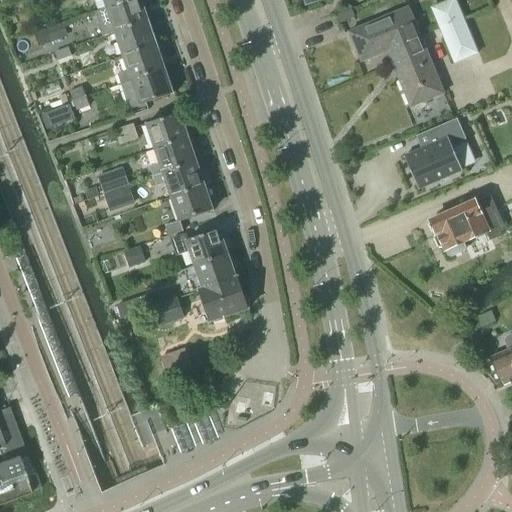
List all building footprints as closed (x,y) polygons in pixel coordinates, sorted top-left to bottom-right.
[(144,0),(128,0),(106,8),(95,12),(103,36),(115,32),(148,20),(143,9),(147,7),(144,0)] [(454,64),(478,53),(456,0),(447,0),(430,7),(454,64)] [(393,47),(420,36),(407,6),(349,32),(361,61),(393,47)] [(151,30),(148,20),(115,32),(123,56),(159,43),(154,29),(151,30)] [(67,36),(63,23),(46,29),(51,42),(67,36)] [(399,61),(392,65),(410,107),(444,92),(420,36),(393,47),(399,61)] [(163,55),(159,43),(123,56),(128,70),(117,73),(121,84),(164,69),(160,56),(163,55)] [(55,52),(58,61),(71,56),(68,47),(55,52)] [(170,78),(167,79),(164,69),(121,84),(128,105),(132,107),(140,105),(175,92),(170,78)] [(60,90),(57,81),(44,85),(47,95),(60,90)] [(82,86),(69,90),(73,100),(85,96),(82,86)] [(89,106),(85,96),(73,100),(76,110),(89,106)] [(68,105),(42,115),(47,128),(73,119),(68,105)] [(179,113),(146,124),(155,149),(190,136),(186,123),(183,124),(179,113)] [(435,144),(405,157),(418,187),(460,169),(451,147),(465,140),(456,119),(430,131),(435,144)] [(131,121),(113,128),(118,143),(137,136),(131,121)] [(195,149),(190,136),(155,149),(160,163),(149,166),(153,176),(196,161),(192,150),(195,149)] [(153,176),(156,186),(166,182),(171,197),(207,185),(203,173),(200,174),(196,161),(153,176)] [(104,194),(128,185),(122,166),(97,175),(104,194)] [(128,185),(104,194),(110,211),(134,203),(128,185)] [(212,210),(208,199),(211,198),(207,185),(171,197),(180,221),(212,210)] [(475,202),(430,221),(435,233),(437,232),(437,233),(434,238),(438,247),(443,246),(445,250),(445,249),(447,255),(449,256),(462,250),(464,247),(462,242),(487,232),(490,238),(504,232),(500,222),(490,198),(489,197),(475,203),(475,202)] [(183,231),(178,221),(164,226),(168,235),(168,236),(183,231)] [(187,241),(184,233),(169,238),(175,255),(190,250),(196,265),(229,253),(224,240),(223,241),(219,229),(187,241)] [(139,246),(123,251),(129,267),(145,261),(139,246)] [(204,289),(197,291),(234,278),(230,267),(234,266),(229,253),(196,265),(204,289)] [(108,259),(99,263),(104,274),(112,271),(108,259)] [(243,295),(237,277),(234,278),(197,291),(208,323),(212,321),(213,324),(225,319),(225,317),(248,309),(247,305),(250,304),(246,294),(243,295)] [(184,318),(177,298),(152,307),(159,327),(184,318)] [(132,300),(116,305),(121,318),(137,313),(132,300)] [(163,357),(183,350),(178,334),(157,342),(163,357)] [(493,354),(494,356),(490,357),(502,386),(511,381),(511,348),(502,352),(501,350),(493,354)] [(0,503),(29,492),(28,490),(38,486),(33,473),(32,473),(7,407),(4,408),(2,405),(0,406),(0,503)]
